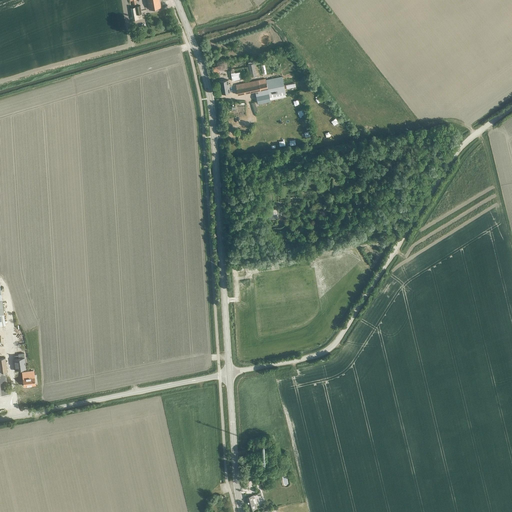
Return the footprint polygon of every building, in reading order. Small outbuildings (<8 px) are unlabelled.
[(147,0),(149,9),(161,7),(159,0),(147,0)] [(133,20),(143,18),(141,5),(131,7),(133,20)] [(236,85),(238,95),(256,91),(258,103),(270,100),(269,98),(286,94),(282,77),(266,80),(265,79),(236,85)] [(221,93),(230,92),(228,80),(219,81),(221,93)] [(275,211),(270,212),(271,216),(279,214),(277,207),(274,208),(275,211)] [(26,368),(25,357),(24,353),(18,354),(18,355),(14,356),(16,370),(26,368)] [(0,358),(0,395),(9,394),(6,372),(7,372),(5,358),(0,358)] [(34,370),(23,372),(24,378),(25,386),(36,384),(35,377),(34,370)] [(246,497),(250,511),(255,509),(251,495),(246,497)]
